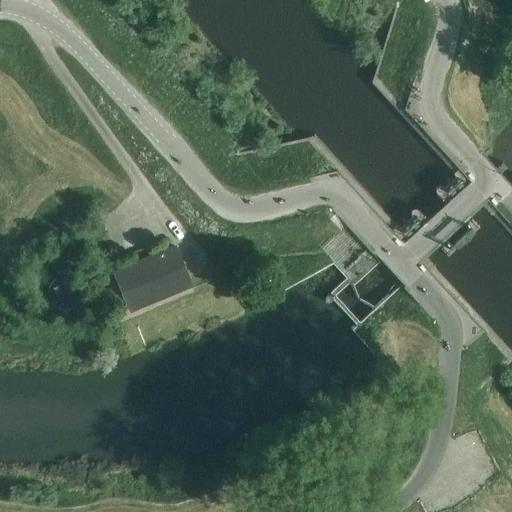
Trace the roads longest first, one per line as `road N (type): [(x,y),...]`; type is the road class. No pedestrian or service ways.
road 1 (tertiary): [(0,5),(45,17),(70,36),(225,206),(241,211),(335,194),(401,261)]
road 2 (tertiary): [(401,261),(486,183),(427,109),(449,32),(439,0)]
road 3 (tertiary): [(384,511),(413,492),(428,468),(453,332),(401,261)]
